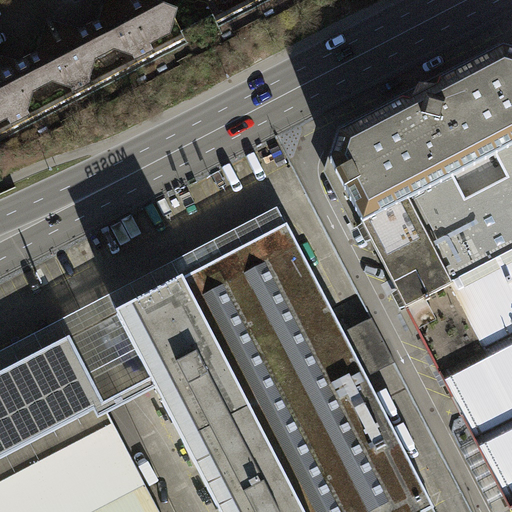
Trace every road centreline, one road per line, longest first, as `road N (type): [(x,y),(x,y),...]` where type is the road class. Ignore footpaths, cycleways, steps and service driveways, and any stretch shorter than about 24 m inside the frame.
road 1 (primary): [(464,0),(213,129)]
road 2 (primary): [(0,258),(113,197),(213,129)]
road 3 (primary): [(213,129),(0,215)]
road 4 (unknown): [(189,511),(121,382)]
